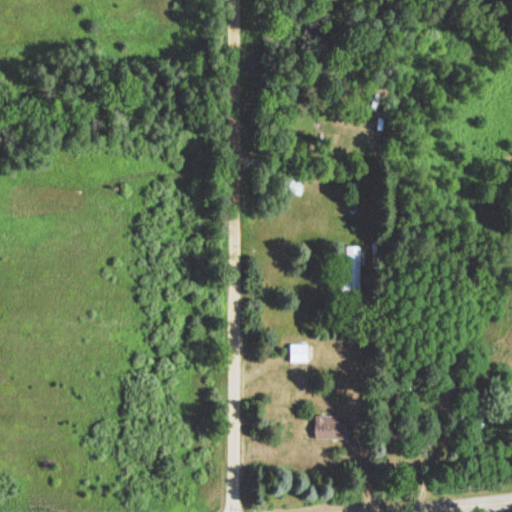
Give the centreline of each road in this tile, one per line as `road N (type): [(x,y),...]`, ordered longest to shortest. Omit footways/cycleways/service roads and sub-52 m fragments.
road 1 (residential): [(234,511),(236,0)]
road 2 (residential): [(511,497),(374,511)]
